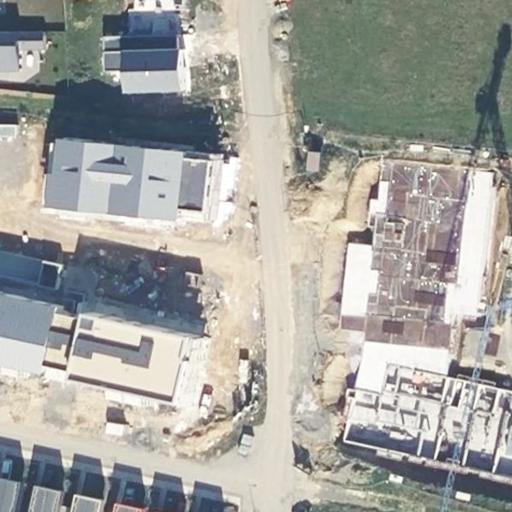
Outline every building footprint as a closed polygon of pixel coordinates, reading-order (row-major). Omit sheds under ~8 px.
[(186,31),(104,38),(107,69),(118,68),(121,98),(192,91),(186,31)] [(0,71),(21,71),(20,54),(43,54),(47,39),(16,39),(19,46),(0,46),(0,71)] [(0,122),(0,137),(15,139),(17,124),(0,122)] [(220,161),(51,142),(43,207),(212,229),(220,161)] [(324,152),(313,151),(311,170),(322,171),(324,152)] [(511,480),(511,394),(450,381),(462,316),(481,318),(496,175),(384,162),(373,247),(348,244),(339,336),(363,342),(345,442),(511,480)] [(0,365),(196,404),(209,337),(0,293),(0,365)] [(20,511),(29,479),(1,472),(0,477),(0,511),(20,511)] [(63,511),(69,488),(42,481),(34,511),(63,511)] [(106,511),(110,497),(82,490),(77,511),(106,511)] [(149,511),(151,506),(123,500),(120,511),(149,511)]
